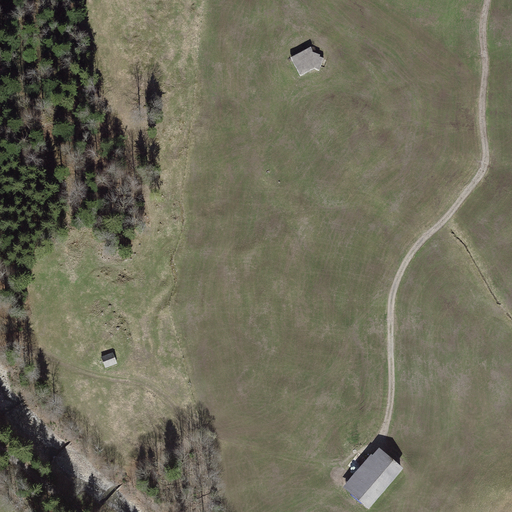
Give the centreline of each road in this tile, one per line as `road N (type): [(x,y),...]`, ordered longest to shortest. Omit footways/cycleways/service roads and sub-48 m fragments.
road 1 (track): [(364,444),(384,428),(390,403),(389,297),(399,271),(484,169),(485,0)]
road 2 (track): [(0,355),(30,353),(141,382),(190,428)]
